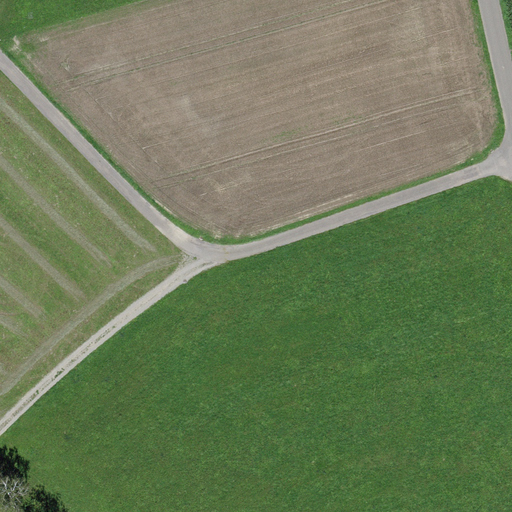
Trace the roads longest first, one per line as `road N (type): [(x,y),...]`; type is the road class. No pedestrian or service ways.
road 1 (residential): [(511,165),(203,265),(0,57)]
road 2 (track): [(203,265),(69,363),(0,429)]
